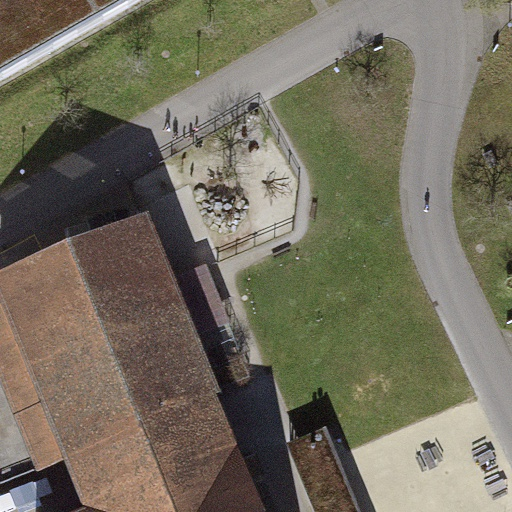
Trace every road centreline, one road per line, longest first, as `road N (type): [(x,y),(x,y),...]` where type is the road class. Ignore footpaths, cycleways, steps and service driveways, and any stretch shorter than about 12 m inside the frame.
road 1 (track): [(0,222),(391,0)]
road 2 (track): [(433,0),(439,46),(427,174),(435,239),(511,410)]
